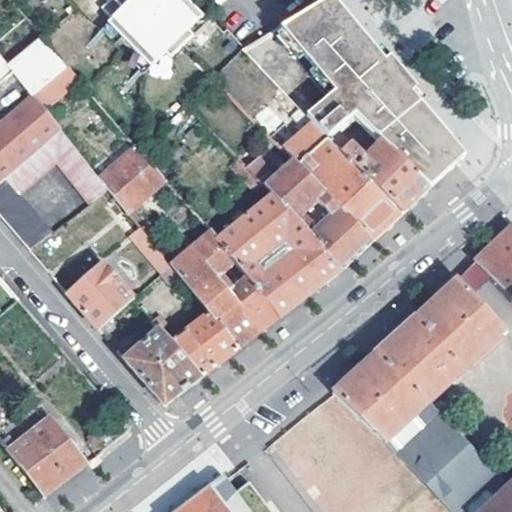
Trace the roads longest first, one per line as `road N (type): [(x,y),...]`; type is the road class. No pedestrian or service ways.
road 1 (tertiary): [(511,178),(175,450)]
road 2 (residential): [(0,247),(175,450)]
